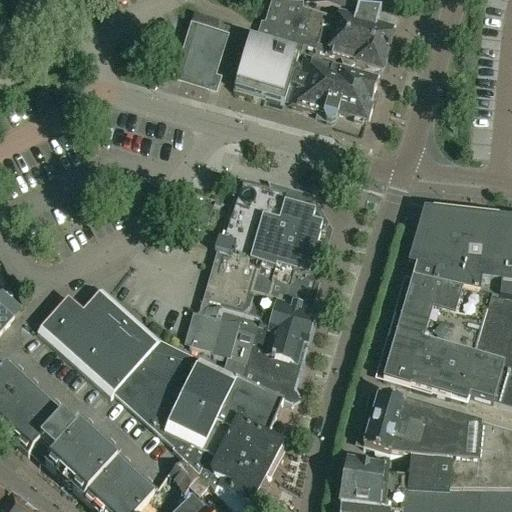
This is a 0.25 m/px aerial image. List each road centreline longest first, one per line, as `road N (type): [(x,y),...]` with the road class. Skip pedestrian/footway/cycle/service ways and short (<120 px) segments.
road 1 (unclassified): [(402,176),(343,367),(311,511)]
road 2 (residential): [(49,300),(144,228),(218,127)]
road 3 (residential): [(0,151),(103,99),(218,127)]
road 4 (residential): [(218,127),(402,176)]
road 5 (unclassified): [(456,0),(402,176)]
